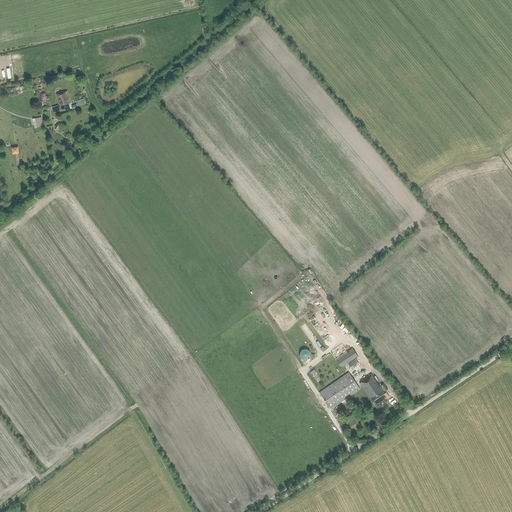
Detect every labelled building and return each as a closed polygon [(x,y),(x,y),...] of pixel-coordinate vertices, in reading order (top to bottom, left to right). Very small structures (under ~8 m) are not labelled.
[(71,106),(70,103),(67,91),(56,95),(60,106),(58,107),(58,106),(52,108),(54,112),(66,109),(66,110),(72,109),(72,108),(85,104),(84,98),(75,101),(76,104),(71,106)] [(38,126),(44,125),(42,117),(33,118),(35,128),(38,128),(38,126)] [(336,359),(341,368),(358,356),(352,348),(336,359)] [(310,357),(310,355),(310,353),(309,351),(307,350),(305,349),(303,350),(301,351),(300,353),(300,355),(300,357),(301,358),(303,360),(305,360),(307,360),(309,358),(310,357)] [(351,370),(359,364),(355,359),(347,364),(351,370)] [(349,372),(319,392),(331,409),(360,389),(349,372)] [(377,407),(387,400),(383,395),(384,394),(382,390),(371,374),(359,382),(372,402),(374,401),(377,407)] [(353,431),(360,427),(360,426),(355,418),(353,420),(350,415),(343,420),(345,424),(348,423),(353,431)]
